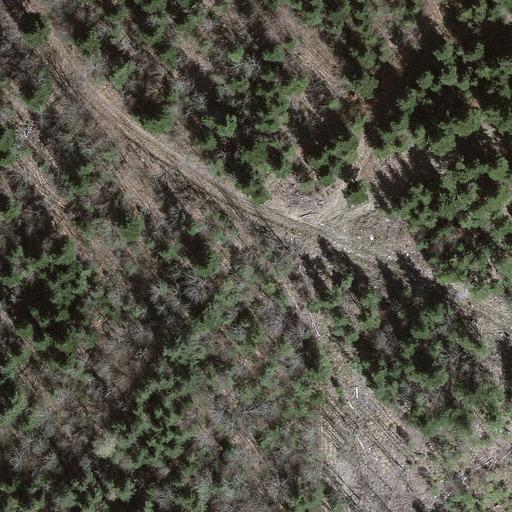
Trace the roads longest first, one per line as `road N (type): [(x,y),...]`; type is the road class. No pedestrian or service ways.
road 1 (track): [(30,0),(77,78),(189,173),(511,322)]
road 2 (track): [(460,0),(353,160),(323,235)]
